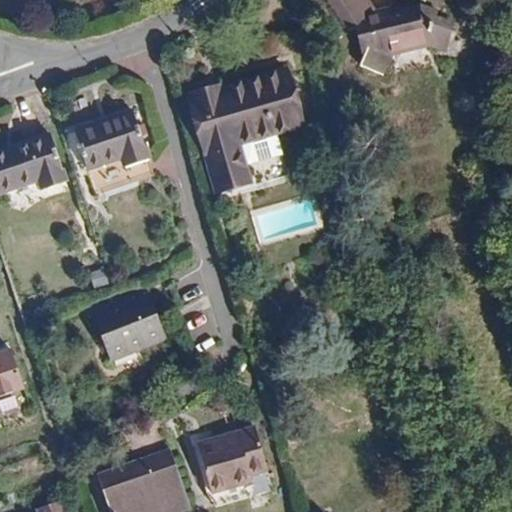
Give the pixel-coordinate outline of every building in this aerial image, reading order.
[(418,7),(373,12),(364,0),(326,0),(347,31),(357,29),(364,60),(361,66),(380,75),(389,53),(432,42),(443,47),(452,27),(438,21),(436,14),(418,7)] [(275,128),(301,121),(286,69),(190,95),(216,187),(246,179),(237,146),(277,135),(275,128)] [(153,175),(132,113),(76,132),(97,195),(153,175)] [(303,128),(301,121),(275,128),(277,135),(303,128)] [(0,193),(38,181),(41,190),(64,182),(49,136),(0,151),(0,193)] [(91,274),(96,289),(111,284),(106,269),(91,274)] [(165,340),(146,291),(94,311),(113,361),(165,340)] [(0,395),(24,387),(11,349),(0,352),(0,395)] [(273,490),(255,428),(198,444),(216,507),(273,490)] [(180,511),(191,508),(171,451),(97,476),(109,511),(140,511),(145,509),(154,511),(180,511)]
